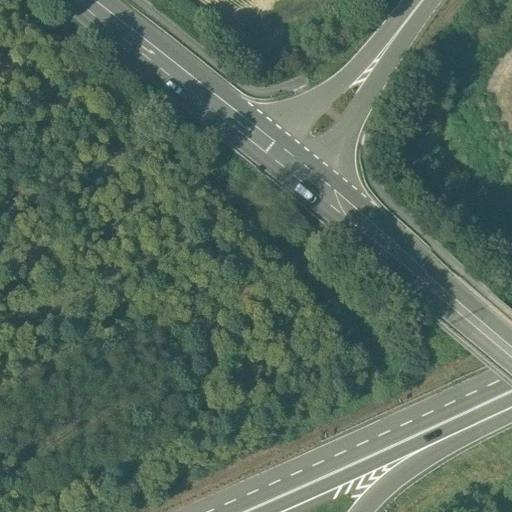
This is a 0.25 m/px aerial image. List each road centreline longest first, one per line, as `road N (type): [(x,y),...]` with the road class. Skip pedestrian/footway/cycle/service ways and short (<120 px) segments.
road 1 (trunk): [(487,390),(217,511)]
road 2 (secondary): [(305,178),(511,349)]
road 3 (secondary): [(84,0),(274,152)]
road 4 (trunk): [(305,178),(433,0)]
road 5 (trunk): [(269,511),(466,426)]
road 6 (trunk): [(407,0),(274,152)]
road 7 (trunk): [(361,511),(466,426)]
